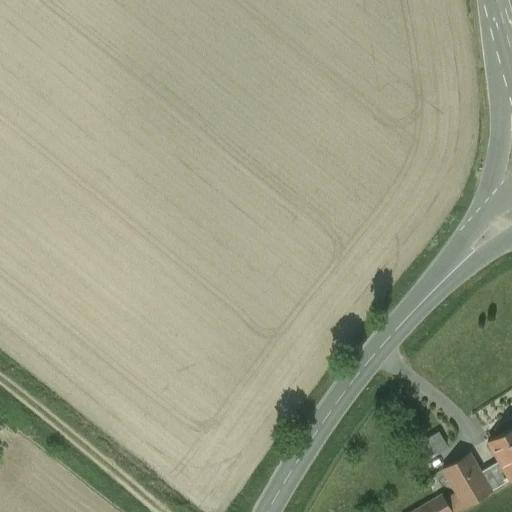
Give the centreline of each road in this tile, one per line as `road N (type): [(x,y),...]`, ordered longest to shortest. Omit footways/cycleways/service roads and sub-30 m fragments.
road 1 (tertiary): [(414,309),(347,388),(267,511)]
road 2 (secondary): [(503,16),(493,171),(464,239)]
road 3 (track): [(159,511),(0,382)]
road 4 (tertiary): [(414,309),(511,235)]
